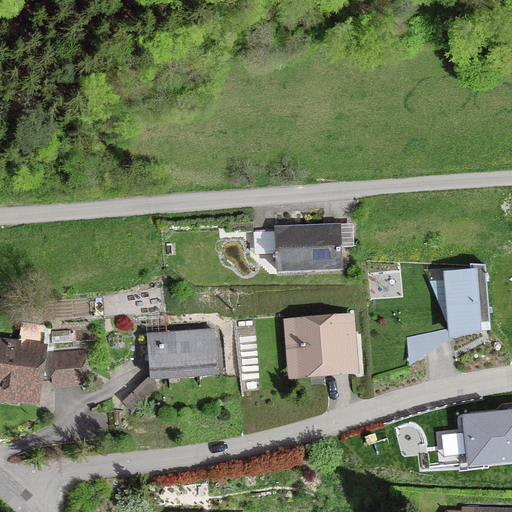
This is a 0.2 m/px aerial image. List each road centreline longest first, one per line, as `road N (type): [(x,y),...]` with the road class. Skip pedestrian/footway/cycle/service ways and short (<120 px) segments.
road 1 (residential): [(511,178),(0,216)]
road 2 (residential): [(11,494),(38,481),(211,454),(409,399)]
